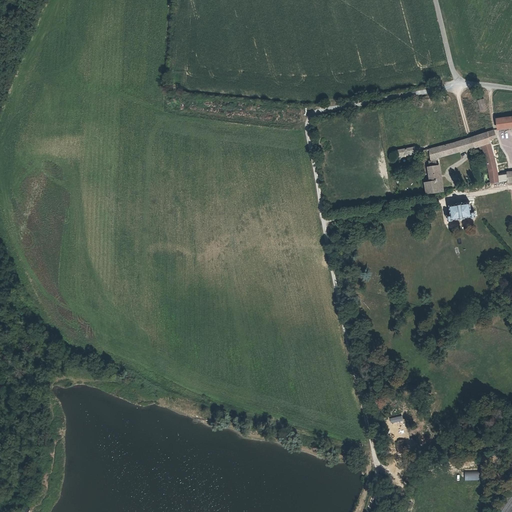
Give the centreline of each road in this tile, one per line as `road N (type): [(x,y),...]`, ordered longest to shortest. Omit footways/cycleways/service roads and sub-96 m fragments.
road 1 (track): [(459,84),(324,108),(310,120),(379,465),(368,511)]
road 2 (unclassified): [(434,0),(459,84),(511,89)]
